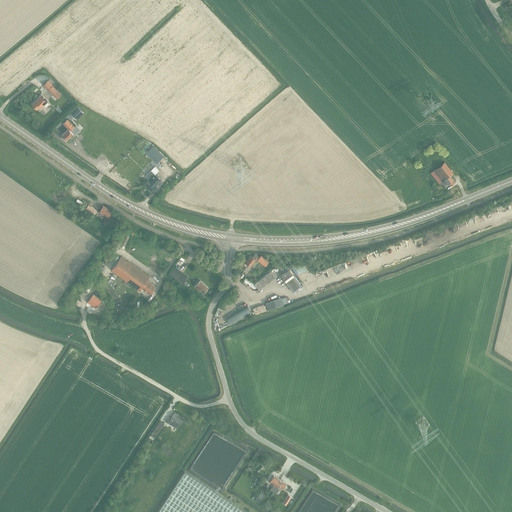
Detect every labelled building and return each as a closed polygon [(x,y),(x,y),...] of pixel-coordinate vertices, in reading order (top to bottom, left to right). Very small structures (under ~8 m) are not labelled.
[(48,81),(44,85),(57,99),(61,95),(52,86),(53,86),(48,81)] [(46,107),(49,104),(47,102),(41,95),(32,105),(37,109),(40,106),(41,108),(44,105),(46,107)] [(77,106),(70,113),(76,120),(84,113),(77,106)] [(74,127),(67,119),(63,123),(68,129),(70,130),(74,127)] [(73,134),(73,133),(70,130),(68,129),(62,135),(64,137),(63,139),(64,140),(66,140),(70,136),(72,138),(74,135),(73,134)] [(153,146),(146,153),(157,163),(164,156),(153,146)] [(455,182),(450,175),(453,173),(444,162),(431,173),(439,184),(442,181),(445,185),(449,183),(451,185),(455,182)] [(149,179),(144,184),(151,191),(156,186),(155,185),(160,180),(152,172),(147,177),(149,179)] [(95,215),(98,211),(89,205),(86,209),(95,215)] [(104,214),(108,217),(112,212),(103,205),(98,212),(103,216),(104,214)] [(108,253),(102,261),(107,264),(113,256),(108,253)] [(248,264),(250,266),(256,259),(257,260),(265,266),(269,262),(261,255),(259,257),(255,254),(252,257),(250,255),(245,262),(245,264),(247,265),(248,264)] [(150,294),(153,290),(154,289),(155,288),(155,286),(147,280),(149,276),(121,256),(111,270),(139,290),(141,288),(150,294)] [(175,267),(170,274),(183,283),(187,277),(175,267)] [(293,292),(301,286),(289,269),(281,275),(293,292)] [(200,290),(203,293),(208,288),(200,280),(194,286),(199,291),(200,290)] [(93,295),(88,302),(96,308),(101,300),(93,295)] [(284,304),(281,297),(265,303),(268,310),(284,304)] [(226,316),(230,324),(252,312),(248,305),(226,316)] [(183,418),(174,413),(170,419),(168,418),(166,421),(177,428),(183,418)] [(251,473),(255,467),(251,464),(246,470),(251,473)] [(245,511),(185,472),(158,511),(245,511)] [(273,492),(276,487),(276,486),(280,480),(273,475),(269,482),(274,485),(271,490),(273,492)] [(280,480),(276,486),(276,487),(273,492),(276,493),(279,488),(278,488),(279,486),(283,489),(286,484),(280,480)] [(261,492),(255,501),(259,503),(265,495),(261,492)]
